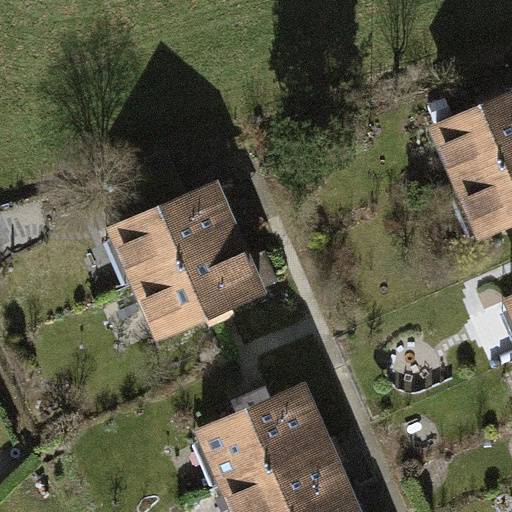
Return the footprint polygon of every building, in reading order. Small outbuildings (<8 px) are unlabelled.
[(511,123),(441,153),(463,204),(511,183),(511,123)] [(511,183),(463,204),(485,258),(511,246),(511,183)] [(232,205),(122,247),(143,301),(253,259),(232,205)] [(143,301),(163,354),(273,312),(253,259),(143,301)] [(321,410),(210,456),(232,507),(342,461),(321,410)] [(232,507),(233,511),(360,511),(363,511),(342,461),(232,507)]
